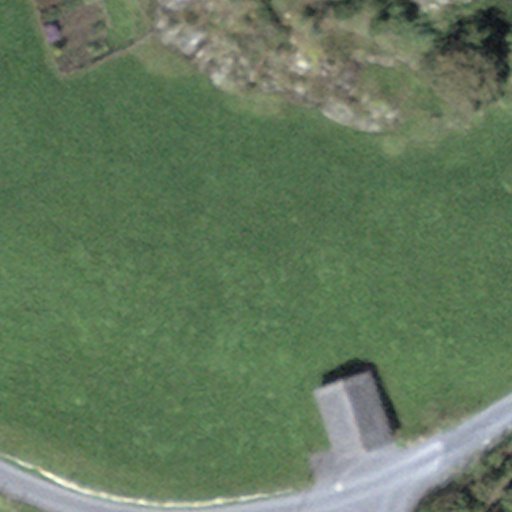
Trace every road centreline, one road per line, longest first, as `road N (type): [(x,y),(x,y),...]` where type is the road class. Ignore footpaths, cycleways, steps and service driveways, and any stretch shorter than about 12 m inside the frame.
road 1 (unclassified): [(359,497),(511,409)]
road 2 (unclassified): [(0,472),(119,511)]
